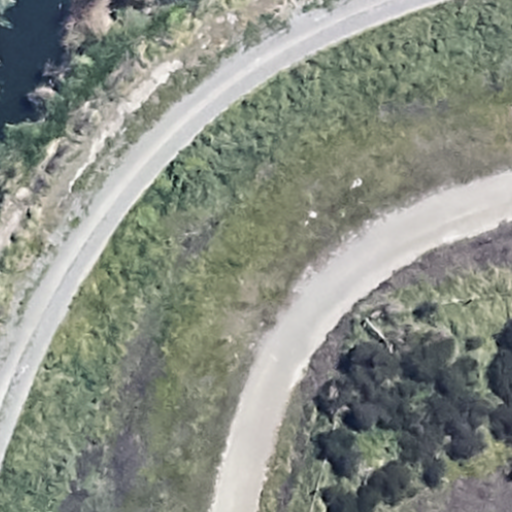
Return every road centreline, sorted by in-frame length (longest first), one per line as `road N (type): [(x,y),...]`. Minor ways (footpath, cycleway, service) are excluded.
road 1 (track): [(379,0),(273,42),(149,140),(70,239),(0,406)]
road 2 (track): [(511,201),(399,239),(339,279),(273,395),(242,511)]
